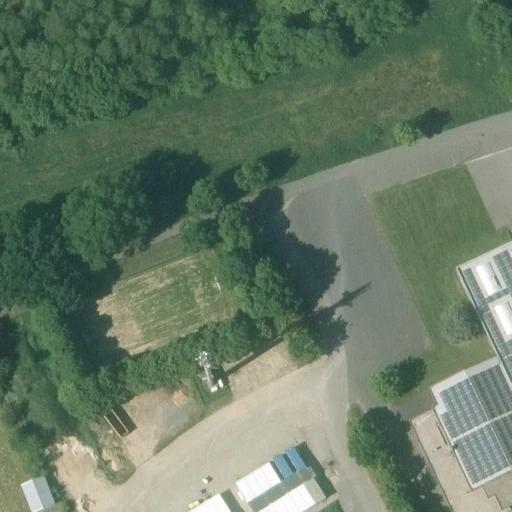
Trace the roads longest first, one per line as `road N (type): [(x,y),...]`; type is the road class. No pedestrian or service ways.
road 1 (track): [(257,201),(333,321),(337,441),(373,511)]
road 2 (track): [(0,303),(257,201)]
road 3 (track): [(337,372),(282,387),(200,436),(148,470),(120,495),(114,511)]
